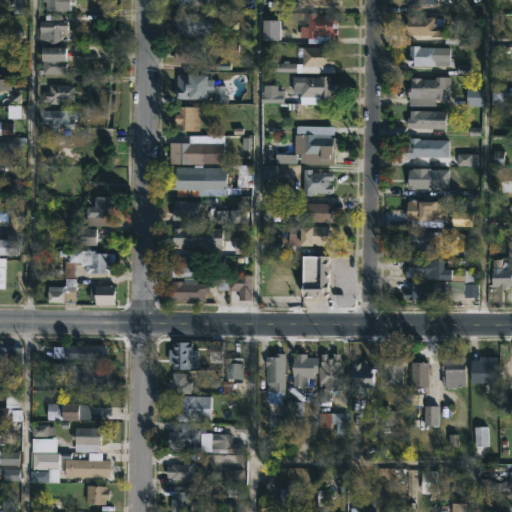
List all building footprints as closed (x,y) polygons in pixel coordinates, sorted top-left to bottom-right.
[(74,0),(74,2),(69,2),(69,11),(44,11),(44,2),(41,2),(41,0),(74,0)] [(177,0),(178,8),(203,8),(203,0),(177,0)] [(337,0),(337,5),(334,5),(334,11),(322,11),(322,5),(303,5),(303,0),(337,0)] [(318,13),(318,16),(336,16),(336,36),(331,36),(331,43),(307,43),(307,38),(297,38),(297,26),(307,27),(307,20),(302,20),(302,14),(318,13)] [(195,38),(174,38),(174,29),(176,29),(176,14),(195,14),(195,38)] [(60,15),(60,17),(62,17),(62,20),(59,21),(66,21),(66,30),(60,30),(60,44),(38,44),(38,21),(43,21),(43,15),(60,15)] [(417,16),(417,18),(435,17),(435,19),(441,19),(440,37),(405,36),(405,16),(417,16)] [(280,41),(263,41),(264,21),(280,21),(280,41)] [(23,42),(0,42),(0,28),(23,29),(23,42)] [(197,44),(197,47),(203,47),(203,61),(197,61),(197,63),(172,63),(174,44),(197,44)] [(330,53),(330,55),(333,55),(333,73),(263,72),(263,60),(268,60),(268,59),(276,59),(276,63),(295,63),(295,65),(301,65),(301,54),(296,54),(296,47),(318,47),(318,45),(330,45),(330,53)] [(436,48),(436,67),(407,66),(408,46),(436,48)] [(65,56),(64,74),(41,74),(41,48),(65,48),(65,56)] [(8,78),(8,89),(0,89),(0,77),(1,78),(1,73),(8,73),(8,78)] [(206,76),(206,84),(194,83),(194,89),(201,89),(200,99),(174,99),(175,90),(176,90),(176,75),(206,76)] [(330,76),(330,82),(334,82),(333,93),(329,93),(329,101),(318,101),(318,98),(313,98),(313,104),(299,104),(300,77),(330,76)] [(449,77),(449,100),(435,99),(434,107),(408,106),(406,87),(409,87),(409,78),(434,80),(434,77),(449,77)] [(53,84),(53,85),(73,86),(73,99),(68,99),(68,101),(57,100),(57,104),(48,104),(48,102),(41,102),(42,91),(48,91),(48,85),(53,84)] [(277,86),(277,90),(282,90),(282,103),(259,102),(259,92),(263,92),(263,86),(277,86)] [(503,86),(503,94),(511,94),(511,106),(491,106),(490,86),(503,86)] [(199,107),(199,124),(198,124),(198,132),(177,131),(177,124),(174,124),(174,114),(177,114),(177,107),(199,107)] [(68,119),(68,121),(73,121),(73,127),(59,128),(59,126),(57,126),(57,134),(47,134),(47,124),(38,124),(38,111),(76,110),(76,119),(68,119)] [(445,112),(444,129),(406,128),(406,118),(409,118),(409,111),(445,112)] [(0,122),(12,122),(12,126),(16,126),(16,130),(12,130),(12,134),(0,134),(0,122)] [(330,135),(330,137),(334,138),(334,143),(335,143),(333,165),(303,164),(303,154),(293,154),(294,135),(314,135),(314,129),(321,129),(321,134),(330,135)] [(0,137),(24,137),(23,150),(0,150),(0,137)] [(418,138),(418,140),(436,140),(435,158),(422,158),(422,159),(406,158),(408,138),(418,138)] [(202,143),(202,163),(173,164),(172,158),(168,158),(168,151),(173,151),(173,142),(202,141),(202,143)] [(286,178),(261,178),(261,165),(286,165),(286,178)] [(225,168),(225,196),(212,196),(212,201),(205,201),(205,196),(176,196),(176,190),(173,190),(173,170),(180,170),(180,168),(225,168)] [(429,169),(439,169),(439,188),(406,190),(406,170),(429,169)] [(311,171),(311,172),(332,173),(332,181),(328,181),(328,185),(331,185),(331,193),(310,193),(310,195),(302,195),(302,193),(300,193),(300,187),(302,187),(303,170),(311,171)] [(109,197),(109,202),(113,202),(113,213),(108,213),(108,226),(90,226),(91,218),(83,218),(83,207),(92,207),(93,197),(109,197)] [(416,199),(416,200),(443,202),(443,220),(406,219),(406,200),(416,199)] [(184,201),(184,202),(200,203),(200,221),(170,220),(170,210),(172,210),(172,201),(184,201)] [(331,210),(330,223),(305,222),(305,203),(328,204),(327,210),(331,210)] [(246,224),(215,224),(215,210),(246,210),(246,224)] [(182,226),(182,229),(205,229),(204,248),(170,247),(170,226),(182,226)] [(328,236),(330,236),(330,246),(299,247),(299,245),(288,245),(288,227),(328,227),(328,236)] [(99,230),(82,230),(82,246),(99,246),(99,230)] [(418,252),(408,252),(408,232),(440,232),(439,250),(418,250),(418,252)] [(0,253),(0,256),(4,256),(3,287),(0,287),(0,237),(17,237),(16,254),(0,253)] [(90,249),(90,251),(95,251),(95,254),(109,254),(109,266),(107,267),(107,274),(84,274),(84,263),(74,264),(74,279),(63,279),(63,261),(68,261),(68,260),(66,260),(66,257),(57,257),(57,251),(85,251),(85,250),(90,249)] [(201,278),(171,278),(172,256),(202,257),(201,278)] [(266,257),(266,273),(297,273),(297,257),(266,257)] [(322,296),(300,296),(300,257),(327,257),(327,293),(324,296),(322,296)] [(419,258),(443,259),(443,280),(428,280),(428,278),(403,278),(404,266),(407,266),(407,258),(419,258)] [(0,290),(8,291),(8,259),(0,259),(0,290)] [(501,268),(511,269),(511,286),(504,286),(505,291),(497,291),(497,287),(491,287),(491,268),(501,268)] [(477,282),(463,282),(463,280),(449,280),(449,269),(477,269),(477,282)] [(251,276),(251,300),(238,300),(238,291),(228,291),(228,277),(251,276)] [(463,281),(463,283),(477,283),(477,297),(463,297),(463,291),(444,291),(444,301),(402,301),(403,288),(406,288),(406,281),(463,281)] [(182,282),(204,282),(204,302),(167,302),(167,291),(173,291),(173,282),(182,282)] [(113,301),(113,304),(105,304),(105,306),(94,306),(94,302),(88,302),(87,286),(113,286),(113,301)] [(75,289),(74,304),(45,303),(46,287),(75,289)] [(198,350),(197,362),(198,362),(198,367),(171,368),(171,362),(168,362),(168,350),(174,350),(175,340),(189,340),(190,349),(198,350)] [(90,343),(104,344),(104,346),(106,346),(106,357),(104,357),(104,359),(63,359),(63,357),(52,357),(52,345),(90,343)] [(21,360),(0,360),(0,346),(21,346),(21,360)] [(284,352),(284,391),(267,391),(266,365),(265,364),(265,356),(274,356),(274,352),(284,352)] [(339,352),(339,365),(342,365),(342,384),(338,384),(338,389),(329,389),(329,400),(318,400),(318,365),(320,365),(320,353),(327,353),(327,357),(332,357),(332,352),(339,352)] [(306,353),(306,356),(317,356),(317,372),(313,372),(313,377),(307,377),(307,385),(291,385),(292,372),(286,372),(286,361),(292,361),(292,356),(295,356),(295,353),(306,353)] [(454,354),(454,356),(465,356),(465,386),(445,386),(445,368),(441,369),(441,355),(454,354)] [(402,355),(402,383),(384,383),(384,369),(383,369),(384,356),(402,355)] [(497,356),(497,377),(487,377),(487,374),(470,374),(470,359),(478,359),(478,355),(497,356)] [(242,377),(224,377),(224,357),(241,356),(242,377)] [(374,364),(373,386),(366,386),(366,395),(351,394),(351,386),(348,385),(349,367),(353,367),(353,361),(360,361),(360,365),(362,365),(362,358),(367,358),(367,364),(374,364)] [(427,386),(410,386),(410,361),(428,361),(427,386)] [(87,365),(87,368),(109,368),(109,377),(106,377),(106,385),(86,385),(86,388),(71,388),(72,365),(87,365)] [(186,372),(185,380),(190,380),(189,393),(171,393),(171,387),(168,387),(168,378),(171,378),(171,372),(186,372)] [(12,407),(12,412),(20,412),(20,418),(0,418),(0,407),(4,407),(4,389),(20,389),(20,397),(17,397),(17,407),(12,407)] [(195,395),(195,409),(200,409),(199,419),(176,420),(176,395),(195,395)] [(88,418),(45,418),(46,403),(88,404),(88,418)] [(422,421),(436,421),(437,404),(423,403),(422,421)] [(346,417),(347,434),(335,434),(335,427),(317,427),(317,413),(346,412),(346,417)] [(96,421),(96,427),(102,427),(102,437),(99,437),(99,441),(102,441),(102,444),(97,444),(97,451),(74,451),(74,439),(71,439),(71,432),(74,432),(74,427),(81,427),(81,423),(96,421)] [(205,422),(204,434),(200,434),(200,448),(170,446),(170,438),(167,438),(167,431),(170,431),(170,424),(178,424),(178,421),(205,422)] [(231,433),(231,442),(242,442),(242,453),(211,453),(211,433),(231,433)] [(56,438),(55,451),(30,451),(30,437),(56,438)] [(58,453),(57,482),(29,482),(29,472),(47,473),(48,468),(31,468),(32,452),(58,453)] [(102,452),(101,459),(109,459),(109,476),(64,475),(64,459),(88,459),(88,452),(102,452)] [(193,461),(193,479),(170,478),(170,473),(165,473),(166,465),(170,465),(170,463),(193,461)] [(223,466),(223,469),(243,469),(243,483),(234,483),(234,492),(226,493),(225,483),(222,483),(222,478),(211,478),(211,473),(203,473),(203,469),(211,469),(211,466),(223,466)] [(109,488),(108,499),(104,499),(104,503),(85,502),(85,484),(105,485),(105,488),(109,488)] [(190,511),(169,511),(169,498),(172,498),(172,485),(190,485),(190,511)]
